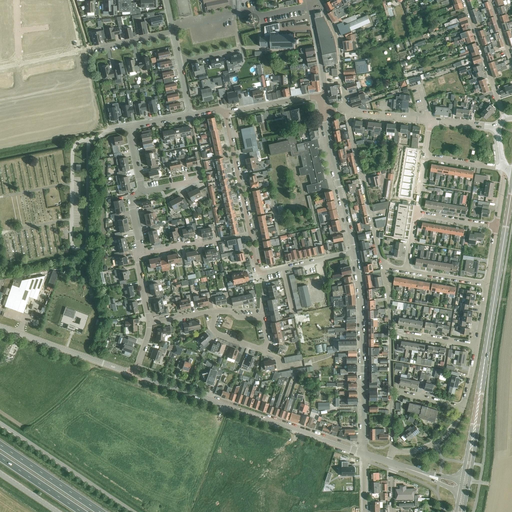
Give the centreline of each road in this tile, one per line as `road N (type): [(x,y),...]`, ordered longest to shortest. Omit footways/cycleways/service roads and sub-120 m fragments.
road 1 (secondary): [(465,478),(511,186)]
road 2 (residential): [(224,113),(257,273),(353,253)]
road 3 (residential): [(364,454),(134,374)]
road 4 (residential): [(364,454),(353,253)]
road 5 (residential): [(391,451),(382,267)]
road 6 (residential): [(382,267),(346,111)]
road 7 (unclassified): [(133,511),(0,423)]
road 8 (residential): [(353,253),(323,111)]
road 9 (residential): [(134,374),(0,327)]
road 10 (residential): [(463,0),(505,118)]
